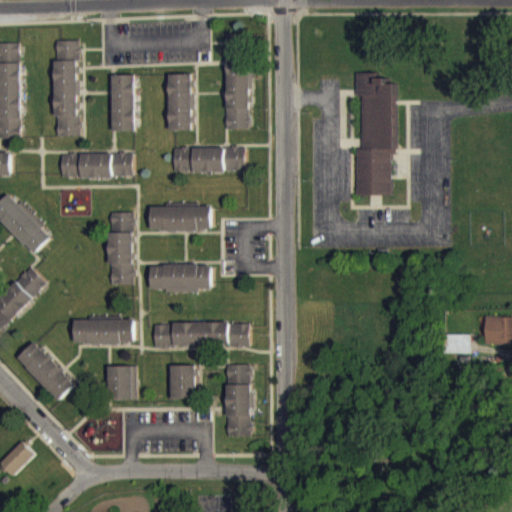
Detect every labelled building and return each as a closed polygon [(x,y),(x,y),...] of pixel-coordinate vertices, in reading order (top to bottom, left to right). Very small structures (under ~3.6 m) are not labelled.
[(59,49),(60,67),(82,67),(82,48),(59,49)] [(58,69),(60,144),(83,144),(81,68),(58,69)] [(1,71),(3,146),(26,146),(24,71),(1,71)] [(395,203),(395,161),(400,161),(400,91),(392,91),(392,86),(381,86),(381,81),(360,81),(360,104),(365,104),(365,156),(360,156),(360,203),(395,203)] [(172,82),(173,138),(196,137),(195,82),(172,82)] [(116,83),(117,139),(140,138),(138,83),(116,83)] [(249,178),(248,154),(177,156),(178,180),(249,178)] [(0,183),(15,183),(15,159),(0,159),(0,183)] [(66,185),(137,184),(136,160),(65,161),(66,185)] [(56,245),(14,201),(0,213),(0,222),(38,262),(56,245)] [(215,214),(155,214),(155,239),(215,238),(215,214)] [(114,292),(137,292),(137,239),(136,220),(113,220),(114,292)] [(155,273),(155,299),(216,298),(215,272),(155,273)] [(50,291),(33,274),(0,308),(0,321),(3,318),(15,329),(50,291)] [(511,324),(489,324),(488,352),(511,352),(511,324)] [(78,328),(78,352),(139,351),(138,327),(78,328)] [(158,331),(158,354),(253,354),(253,331),(158,331)] [(474,342),(446,343),(447,361),(474,360),(474,342)] [(80,392),(39,349),(21,366),(62,409),(80,392)] [(175,373),(176,407),(200,406),(199,373),(175,373)] [(231,444),(255,444),(255,373),(231,373),(231,444)] [(140,408),(140,374),(112,374),(112,407),(140,408)] [(4,470),(16,484),(39,462),(27,449),(4,470)]
